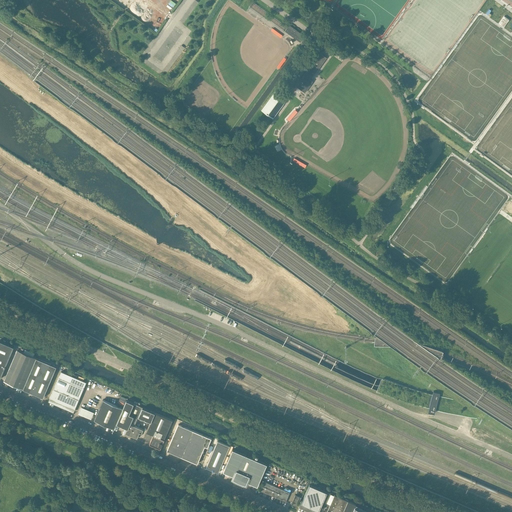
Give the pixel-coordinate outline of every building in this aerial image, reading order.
[(502,18),(499,23),(503,27),(507,22),(509,19),(504,16),(502,18)] [(285,31),(286,31),(300,42),(304,37),(305,36),(289,24),(287,27),(285,31)] [(311,49),(304,59),(306,60),(313,50),(311,49)] [(315,73),(318,69),(326,57),(319,52),(308,67),(309,68),(315,72),(315,73)] [(296,86),(303,91),(305,92),(313,81),(310,79),(315,72),(309,68),(296,86)] [(287,98),(285,97),(275,90),(261,110),(273,118),(275,116),(287,98)] [(375,340),(374,344),(391,347),(406,350),(420,353),(437,358),(441,359),(442,355),(443,351),(433,348),(419,345),(405,342),(391,339),(378,337),(375,337),(375,340)] [(0,378),(13,347),(0,341),(0,378)] [(23,389),(36,358),(17,350),(4,381),(23,389)] [(36,358),(23,389),(43,397),(56,366),(36,358)] [(61,371),(49,400),(74,411),(86,382),(61,371)] [(378,387),(376,390),(386,393),(398,398),(411,402),(426,406),(442,411),(472,417),(481,418),(454,400),(441,397),(421,392),(400,385),(381,378),(380,381),(378,387)] [(114,428),(116,423),(123,408),(102,400),(94,420),(114,428)] [(123,408),(116,423),(123,426),(127,428),(125,433),(137,438),(139,432),(141,433),(143,429),(134,425),(138,416),(142,407),(133,403),(126,400),(123,408)] [(149,443),(154,445),(160,448),(172,419),(155,412),(142,407),(138,416),(151,421),(146,432),(152,434),(149,443)] [(197,463),(198,462),(204,446),(207,447),(211,438),(178,424),(167,451),(197,463)] [(217,441),(206,467),(218,472),(229,446),(217,441)] [(238,480),(241,482),(252,457),(232,449),(223,471),(233,475),(233,477),(234,478),(236,479),(238,480)] [(247,481),(257,486),(267,464),(252,457),(241,482),(244,483),(246,483),(247,481)] [(264,482),(260,490),(285,501),(290,489),(285,487),(284,490),(264,482)] [(309,485),(299,507),(310,511),(317,511),(322,501),(326,503),(330,494),(309,485)] [(295,506),(297,501),(299,497),(295,495),(291,504),(295,506)] [(327,510),(326,511),(342,511),(343,511),(344,511),(351,511),(355,504),(334,495),(327,510)]
